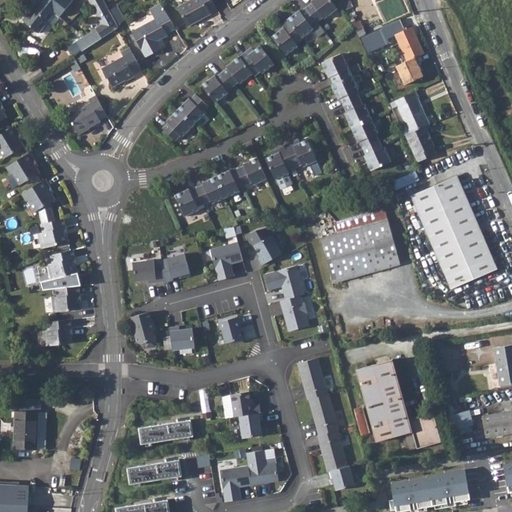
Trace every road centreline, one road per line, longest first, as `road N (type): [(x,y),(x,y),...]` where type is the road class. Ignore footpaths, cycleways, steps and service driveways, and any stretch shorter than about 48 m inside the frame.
road 1 (residential): [(272,0),(159,90),(106,170)]
road 2 (residential): [(425,0),(511,205)]
road 3 (residential): [(273,360),(301,484),(290,499),(228,511)]
road 4 (residential): [(289,119),(161,175),(113,181)]
road 5 (tertiary): [(117,371),(101,203)]
road 6 (residential): [(169,303),(243,284),(253,289),(273,360)]
road 7 (residential): [(273,360),(188,379),(117,371)]
road 8 (tertiary): [(83,173),(71,167),(0,54)]
road 9 (tertiary): [(87,511),(117,371)]
